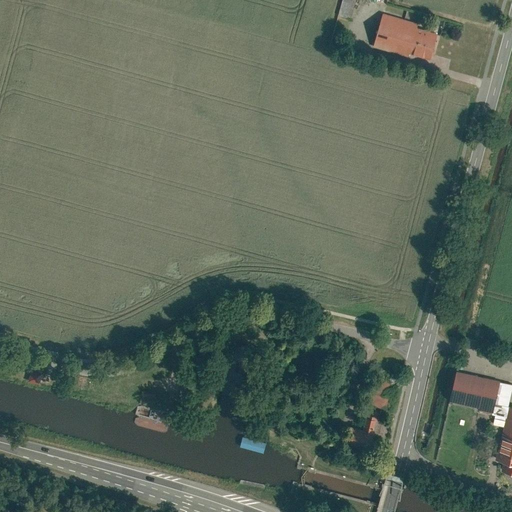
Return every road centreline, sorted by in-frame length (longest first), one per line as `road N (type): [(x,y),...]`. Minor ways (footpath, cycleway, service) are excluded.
road 1 (unclassified): [(0,348),(67,368),(115,370),(206,323),(256,312),(425,351)]
road 2 (tertiary): [(511,19),(425,351)]
road 3 (primary): [(0,442),(232,511)]
road 4 (unclassified): [(400,456),(511,502)]
